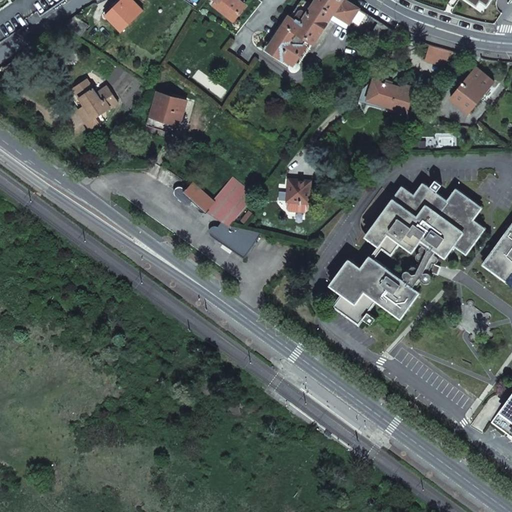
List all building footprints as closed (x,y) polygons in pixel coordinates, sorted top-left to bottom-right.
[(123,0),(122,1),(118,5),(107,16),(114,24),(113,25),(116,27),(117,26),(123,32),(144,11),(133,0),(123,0)] [(220,0),(219,1),(217,0),(216,0),(214,3),(234,20),(245,6),(236,0),(220,0)] [(359,8),(346,0),(317,0),(314,6),(306,0),(304,0),(303,0),(302,1),(290,19),(290,18),(286,24),(269,49),(283,58),(284,57),(294,63),(305,47),(306,47),(306,46),(305,45),(305,44),(307,40),(308,40),(309,41),(310,40),(314,42),(330,19),(334,13),(350,22),(359,8)] [(346,29),(350,22),(334,13),(330,19),(346,29)] [(76,16),(64,25),(81,36),(89,27),(76,16)] [(286,24),(290,18),(286,16),(263,50),(288,67),(288,68),(289,70),(289,71),(291,72),(293,73),(295,73),(297,72),(299,71),(299,70),(300,69),(300,67),(299,65),(314,42),(310,40),(309,41),(308,40),(307,40),(305,44),(305,45),(306,46),(306,47),(305,47),(294,63),(284,57),(283,58),(269,49),(286,24)] [(393,29),(381,22),(369,43),(375,48),(393,29)] [(446,66),(451,50),(432,45),(428,61),(446,66)] [(478,67),(452,98),(471,113),(496,82),(478,67)] [(403,88),(375,79),(369,99),(409,112),(416,88),(404,84),(403,88)] [(93,131),(106,122),(102,115),(119,103),(109,87),(97,95),(88,80),(75,89),(81,98),(84,96),(90,104),(86,106),(79,111),(93,131)] [(149,123),(174,130),(176,130),(177,129),(177,128),(185,103),(160,95),(157,106),(151,104),(149,111),(152,112),(149,123)] [(81,98),(86,106),(90,104),(84,96),(81,98)] [(264,232),(258,231),(233,225),(256,194),(235,178),(216,201),(195,183),(188,191),(182,187),(180,187),(179,187),(176,190),(175,192),(176,194),(178,197),(185,202),(189,205),(190,205),(191,205),(192,204),(193,204),(195,202),(195,200),(201,205),(200,207),(200,208),(200,209),(200,211),(201,211),(202,213),(204,214),(205,214),(207,213),(209,212),(225,222),(221,227),(220,226),(218,226),(217,226),(215,226),(214,227),(213,229),(212,230),(213,232),(213,234),(214,235),(245,257),(264,232)] [(289,201),(310,203),(312,181),(291,179),(289,201)] [(376,259),(372,256),(363,269),(351,260),(333,284),(345,293),(336,305),(361,323),(365,317),(374,324),(378,317),(394,329),(421,292),(418,290),(424,280),(425,282),(427,283),(428,283),(429,283),(431,283),(433,282),(434,281),(434,278),(434,276),(433,274),(432,273),(439,275),(442,267),(437,265),(436,264),(436,263),(437,262),(438,262),(439,261),(440,260),(440,258),(440,257),(439,255),(437,254),(436,254),(437,250),(447,256),(455,244),(467,253),(486,228),(474,219),(482,207),(458,189),(449,201),(437,193),(443,184),(437,180),(433,186),(436,189),(434,191),(425,184),(416,196),(404,187),(368,236),(380,245),(384,248),(376,259)] [(251,210),(243,220),(248,224),(256,214),(251,210)] [(511,226),(485,264),(509,282),(511,277),(511,226)] [(380,245),(372,256),(376,259),(384,248),(380,245)] [(511,398),(494,422),(511,435),(511,398)]
